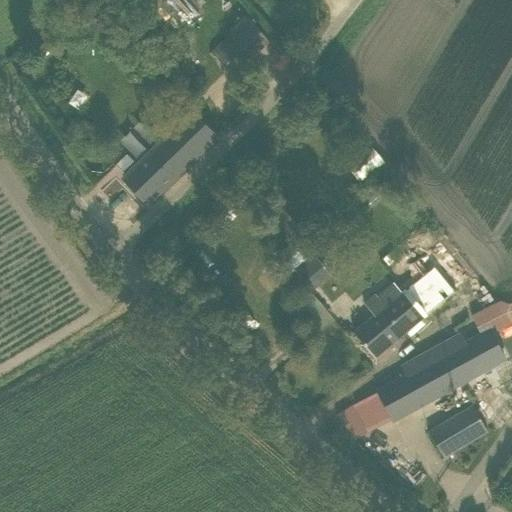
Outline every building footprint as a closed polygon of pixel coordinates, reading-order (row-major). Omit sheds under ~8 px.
[(218,55),(230,68),(234,73),(269,42),(249,20),(232,35),(236,39),(218,55)] [(219,84),(203,101),(215,112),(231,95),(219,84)] [(193,112),(123,179),(147,204),(216,137),(193,112)] [(374,358),(411,328),(455,291),(450,285),(465,272),(439,240),(410,264),(415,270),(379,300),(374,295),(363,304),(373,316),(354,332),(374,358)] [(511,323),(511,303),(509,304),(504,307),(500,300),(484,309),(496,332),(511,323)] [(378,392),(393,420),(506,360),(490,330),(464,344),(460,336),(402,368),(407,376),(378,392)] [(488,431),(472,405),(429,432),(444,457),(488,431)]
